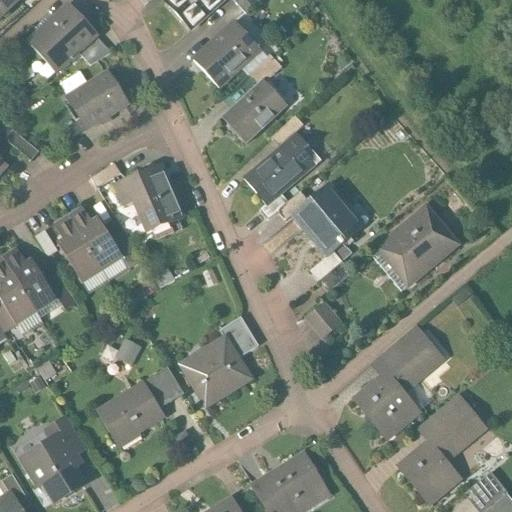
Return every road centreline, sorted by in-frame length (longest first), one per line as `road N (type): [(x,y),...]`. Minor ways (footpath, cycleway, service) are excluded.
road 1 (residential): [(171,120),(302,407)]
road 2 (track): [(511,236),(302,407)]
road 3 (residential): [(302,407),(129,511)]
road 4 (residential): [(171,120),(88,163),(0,226)]
road 5 (residential): [(99,0),(130,34),(171,120)]
road 6 (residential): [(302,407),(370,511)]
